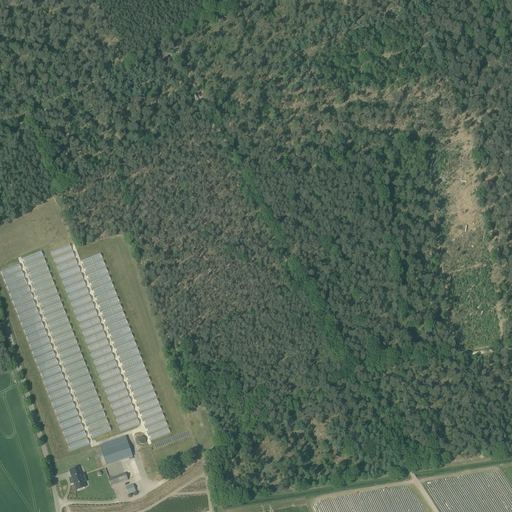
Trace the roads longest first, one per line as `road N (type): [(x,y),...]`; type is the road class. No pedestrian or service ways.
road 1 (track): [(171,38),(349,371)]
road 2 (track): [(349,371),(160,484)]
road 3 (unclassified): [(56,505),(0,314)]
road 4 (track): [(0,135),(171,38)]
road 5 (track): [(349,371),(436,511)]
road 6 (track): [(511,346),(349,371)]
